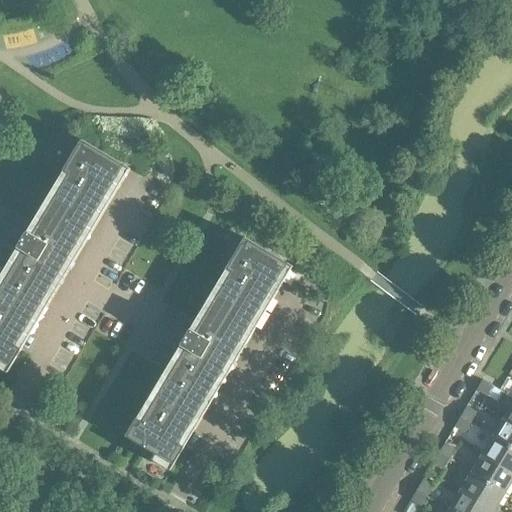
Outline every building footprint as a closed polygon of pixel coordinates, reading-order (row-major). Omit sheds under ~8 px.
[(360,74),(236,0),(118,0),(329,126),(360,74)] [(0,367),(8,372),(130,168),(82,139),(32,223),(7,207),(0,219),(0,244),(14,253),(0,276),(0,367)] [(176,351),(125,435),(155,453),(152,459),(153,459),(156,454),(173,464),(169,469),(170,470),(185,446),(179,443),(276,282),(287,263),(292,267),(293,266),(245,237),(195,320),(170,305),(151,335),(176,351)] [(493,385),(482,379),(477,389),(487,395),(493,385)] [(460,417),(470,423),(476,413),(466,406),(460,417)] [(470,423),(460,417),(455,425),(465,432),(470,423)] [(492,437),(511,448),(511,422),(504,418),(492,437)] [(481,454),(511,472),(511,448),(492,437),(481,454)] [(438,454),(448,460),(455,449),(444,443),(438,454)] [(448,460),(438,454),(433,462),(443,468),(448,460)] [(470,473),(504,493),(511,480),(511,472),(481,454),(470,473)] [(460,491),(494,511),(504,493),(470,473),(460,491)] [(417,489),(427,495),(433,486),(423,480),(417,489)] [(427,495),(417,489),(411,499),(421,505),(427,495)] [(449,508),(454,511),(492,511),(494,511),(460,491),(449,508)]
